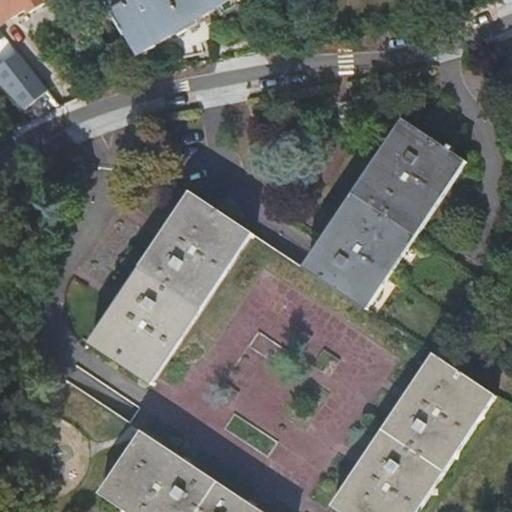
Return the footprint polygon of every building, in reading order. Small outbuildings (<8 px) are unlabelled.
[(44,0),(0,0),(0,25),(27,9),(30,13),(46,3),(44,0)] [(188,30),(169,0),(156,0),(154,2),(152,0),(132,0),(112,12),(128,37),(129,36),(142,59),(160,48),(159,46),(188,30)] [(169,0),(188,30),(219,11),(224,19),(243,7),(238,0),(169,0)] [(265,54),(258,20),(209,29),(215,63),(265,54)] [(0,85),(24,111),(48,90),(44,86),(19,54),(0,69),(0,85)] [(511,71),(506,63),(488,70),(511,86),(511,84),(511,71)] [(480,162),(413,120),(311,268),(375,313),(480,162)] [(254,235),(190,195),(90,344),(153,387),(254,235)] [(426,511),(504,398),(442,353),(334,511),(426,511)] [(263,511),(145,433),(104,495),(129,511),(263,511)]
